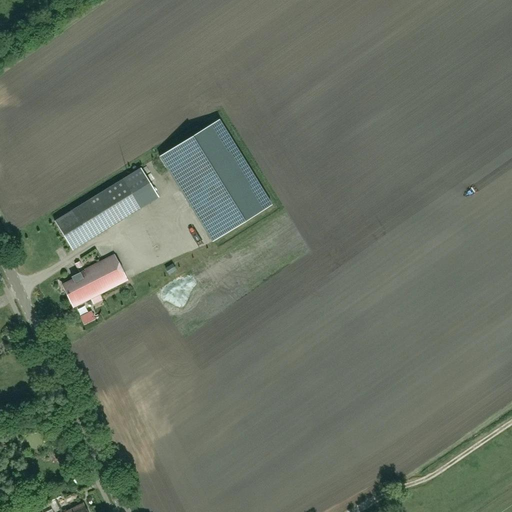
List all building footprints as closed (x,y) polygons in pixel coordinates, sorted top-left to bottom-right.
[(159,157),(212,242),(270,206),(217,121),(159,157)] [(107,229),(89,200),(55,221),(72,250),(107,229)] [(127,280),(121,269),(114,254),(71,276),(73,279),(62,285),(73,307),(127,280)] [(91,306),(79,312),(85,325),(98,320),(91,306)] [(87,511),(83,502),(62,511),(87,511)]
